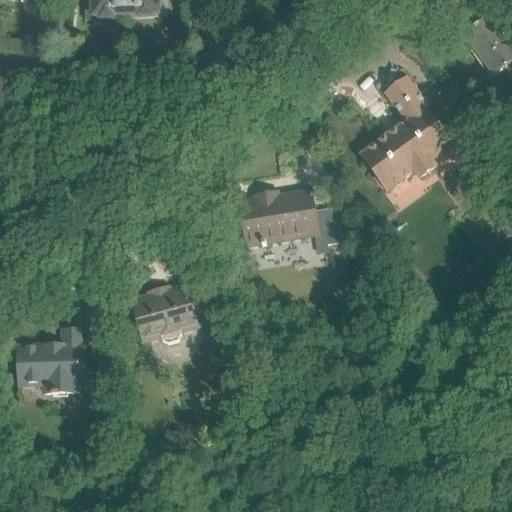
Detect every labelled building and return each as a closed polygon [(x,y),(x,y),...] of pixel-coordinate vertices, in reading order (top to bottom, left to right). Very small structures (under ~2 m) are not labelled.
[(120,16),(129,15),(128,0),(92,0),(93,17),(101,16),(101,23),(119,22),(119,18),(120,18),(120,16)] [(128,0),(129,15),(140,15),(140,16),(142,16),(142,21),(158,21),(157,14),(162,14),(161,0),(128,0)] [(511,53),(489,21),(465,39),(474,51),(471,54),(490,80),(493,77),(494,79),(503,72),(511,84),(511,87),(510,88),(511,90),(511,53)] [(361,158),(388,195),(415,175),(420,183),(437,170),(432,163),(451,149),(425,113),(428,110),(407,81),(385,97),(406,126),(399,130),(397,126),(386,134),(388,138),(361,158)] [(347,209),(315,214),(312,194),(241,205),(248,250),(319,238),(319,237),(326,236),(328,248),(353,244),(347,209)] [(188,289),(173,293),(171,288),(148,294),(149,300),(134,304),(145,344),(163,339),(164,343),(169,347),(179,344),(183,338),(182,335),(199,330),(211,327),(213,334),(232,328),(223,293),(191,302),(188,289)] [(89,328),(107,328),(106,299),(80,300),(81,324),(89,324),(89,328)] [(20,388),(31,388),(46,387),(46,396),(80,395),(80,386),(86,385),(86,382),(94,382),(94,366),(86,366),(85,352),(83,348),(82,332),(64,333),(65,349),(17,351),(17,376),(20,376),(20,388)]
